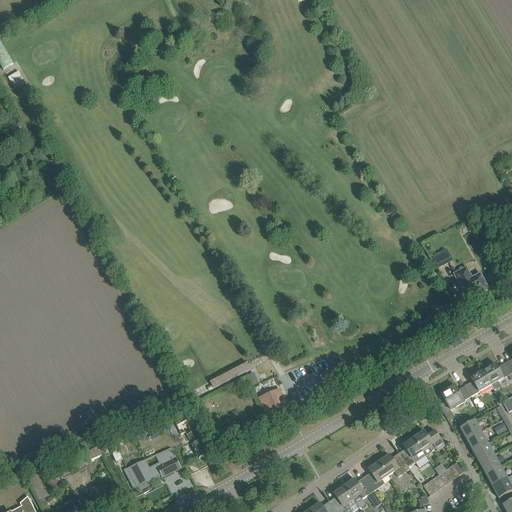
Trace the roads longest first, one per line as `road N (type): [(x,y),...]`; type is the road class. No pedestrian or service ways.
road 1 (tertiary): [(178,511),(422,371)]
road 2 (residential): [(277,511),(427,411),(432,400),(422,371)]
